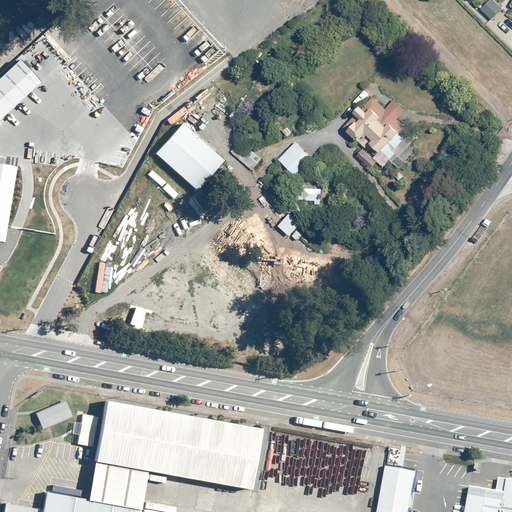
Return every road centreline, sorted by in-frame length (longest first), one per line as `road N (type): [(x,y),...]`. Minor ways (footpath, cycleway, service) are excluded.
road 1 (secondary): [(277,396),(30,351)]
road 2 (unclassified): [(511,161),(375,339)]
road 3 (unclassified): [(30,351),(104,201)]
road 4 (secondary): [(511,438),(362,412)]
